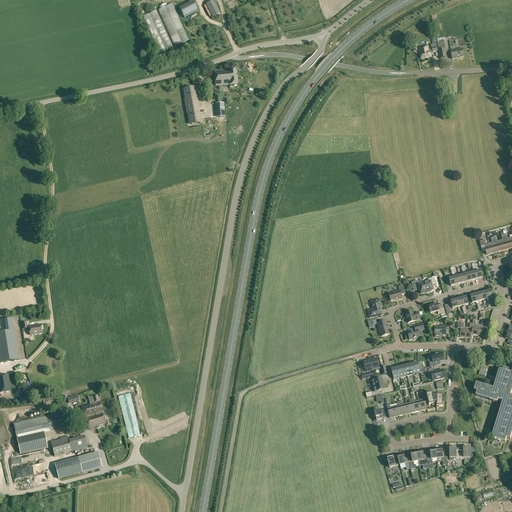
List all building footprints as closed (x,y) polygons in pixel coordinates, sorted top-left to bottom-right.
[(206,4),(213,18),(220,14),(213,1),(206,4)] [(187,17),(198,13),(194,4),(184,7),(187,17)] [(161,9),(177,46),(183,43),(181,39),(186,37),(174,9),(169,11),(167,6),(161,9)] [(437,42),(439,50),(446,49),(445,41),(444,41),(438,42),(437,42)] [(428,46),(423,47),(419,48),(420,54),(420,55),(421,59),(426,58),(431,57),(430,52),(429,52),(428,46)] [(451,51),(452,59),(458,58),(464,57),(463,49),(451,51)] [(447,50),(439,51),(440,59),(446,58),(445,53),(447,53),(447,50)] [(230,85),(238,84),(236,69),(229,70),(214,72),(215,85),(230,84),(230,85)] [(185,103),(186,106),(193,105),(193,102),(197,101),(195,91),(194,90),(195,90),(195,87),(184,89),(187,102),(185,103)] [(224,103),(217,104),(218,117),(225,116),(224,103)] [(193,105),(186,106),(186,109),(188,109),(190,122),(199,121),(200,123),(201,122),(199,114),(199,115),(198,113),(199,112),(198,107),(194,108),(193,105)] [(496,237),(493,238),(497,252),(502,251),(500,241),(497,242),(496,237)] [(492,254),(489,244),(486,244),(485,240),(480,242),(481,247),(484,246),(487,255),(492,254)] [(430,293),(431,292),(433,291),(432,285),(436,284),(434,278),(429,279),(428,280),(427,281),(427,282),(427,283),(425,283),(427,294),(429,293),(430,293)] [(418,281),(412,283),(414,290),(419,289),(421,294),(422,294),(424,294),(426,294),(427,294),(425,283),(421,284),(420,282),(418,282),(418,281)] [(399,287),(400,291),(389,294),(391,301),(398,299),(399,300),(403,299),(401,295),(405,294),(403,286),(399,287)] [(380,307),(382,306),(381,300),(371,302),(374,310),(368,311),(370,318),(383,315),(380,307)] [(440,314),(441,316),(445,315),(444,308),(439,309),(438,304),(429,307),(431,313),(435,312),(437,311),(438,315),(440,314)] [(421,319),(419,313),(413,314),(413,311),(406,313),(408,323),(415,321),(415,320),(421,319)] [(5,320),(6,331),(0,332),(0,363),(18,360),(11,318),(5,320)] [(378,324),(381,337),(391,334),(387,321),(380,323),(379,319),(372,321),(373,325),(378,324)] [(482,321),(482,325),(479,325),(477,335),(483,336),(484,327),(488,327),(488,322),(482,321)] [(467,328),(464,327),(464,323),(458,323),(458,328),(461,329),(460,337),(466,338),(467,328)] [(414,327),(415,331),(408,333),(410,340),(414,339),(414,340),(417,339),(417,338),(420,337),(418,332),(424,330),(423,324),(414,327)] [(29,327),(30,335),(42,333),(41,325),(29,327)] [(446,332),(449,332),(449,326),(441,326),(442,327),(435,328),(435,337),(442,337),(442,336),(446,336),(446,332)] [(433,362),(429,363),(430,367),(437,366),(436,362),(444,360),(443,353),(438,353),(435,354),(431,355),(433,362)] [(377,359),(370,360),(373,371),(379,369),(377,359)] [(364,363),(361,364),(362,368),(365,368),(366,372),(373,371),(370,360),(363,362),(364,363)] [(418,363),(411,364),(414,375),(420,373),(419,370),(419,366),(418,363)] [(414,375),(411,364),(404,366),(407,376),(414,375)] [(407,376),(404,366),(398,368),(400,378),(407,376)] [(394,380),(400,378),(398,368),(391,369),(394,380)] [(434,368),(428,370),(429,373),(431,373),(433,381),(444,378),(442,370),(435,372),(434,368)] [(476,384),(474,391),(477,392),(476,396),(497,403),(498,400),(503,401),(491,438),(505,443),(506,438),(510,439),(511,433),(511,392),(511,393),(511,390),(511,371),(504,368),(503,371),(499,370),(497,376),(494,389),(476,384)] [(0,393),(10,391),(8,375),(0,376),(0,393)] [(374,387),(384,384),(382,379),(372,381),(374,387)] [(372,393),(373,396),(378,395),(378,392),(385,390),(384,384),(374,387),(375,392),(372,393)] [(88,427),(90,428),(106,424),(97,395),(88,398),(90,404),(76,409),(77,413),(83,411),(88,427)] [(418,401),(421,411),(427,409),(424,396),(421,397),(422,400),(418,401)] [(406,404),(408,414),(415,412),(411,399),(409,400),(410,403),(406,404)] [(421,411),(418,401),(415,402),(414,399),(411,399),(415,412),(421,411)] [(394,407),(396,417),(402,415),(399,402),(397,403),(398,406),(394,407)] [(399,402),(402,415),(408,414),(406,404),(402,405),(402,402),(399,402)] [(387,405),(390,418),(396,417),(394,407),(390,408),(389,405),(387,405)] [(375,412),(376,418),(375,418),(374,420),(376,422),(377,422),(380,421),(380,420),(383,420),(382,418),(385,417),(383,410),(380,410),(375,412)] [(13,423),(20,454),(47,448),(44,433),(56,430),(53,419),(61,417),(60,412),(13,423)] [(68,440),(71,451),(71,453),(84,450),(88,449),(85,437),(84,436),(68,440)] [(67,437),(51,442),(55,456),(71,451),(68,440),(67,437)] [(460,459),(460,447),(450,447),(450,458),(450,460),(452,460),(454,460),(454,458),(456,458),(456,459),(460,459)] [(470,447),(460,447),(460,459),(464,459),(464,458),(470,458),(471,457),(472,456),(471,454),(470,454),(470,447)] [(77,458),(82,473),(102,468),(98,452),(77,458)] [(13,458),(14,466),(47,460),(45,453),(16,458),(16,457),(13,458)] [(0,454),(0,486),(0,489),(9,487),(7,478),(6,478),(2,454),(0,454)] [(399,455),(397,456),(400,465),(406,464),(404,459),(403,454),(399,455)] [(386,459),(386,460),(387,462),(388,462),(390,468),(396,466),(398,465),(396,458),(393,458),(393,457),(390,458),(390,457),(387,458),(386,459)] [(395,486),(395,490),(404,487),(403,484),(402,484),(401,481),(392,484),(393,487),(395,486)]
